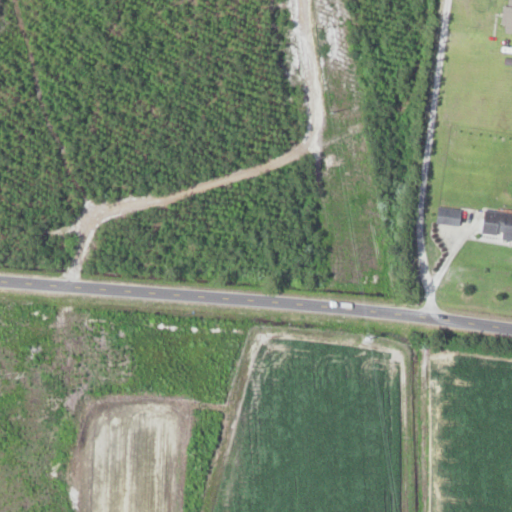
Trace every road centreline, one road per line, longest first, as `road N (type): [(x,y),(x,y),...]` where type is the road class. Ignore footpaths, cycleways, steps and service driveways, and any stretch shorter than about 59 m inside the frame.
road 1 (residential): [(0,279),(511,327)]
road 2 (residential): [(427,315),(414,13)]
